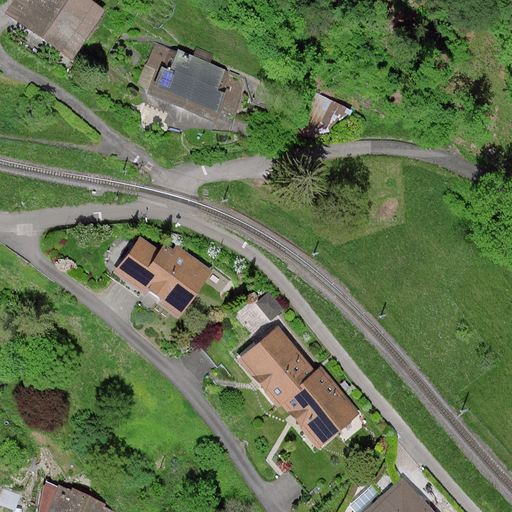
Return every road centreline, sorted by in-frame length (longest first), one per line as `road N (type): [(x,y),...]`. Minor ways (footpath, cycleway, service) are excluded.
road 1 (residential): [(480,511),(273,270),(225,236),(168,213)]
road 2 (residential): [(168,213),(0,221)]
